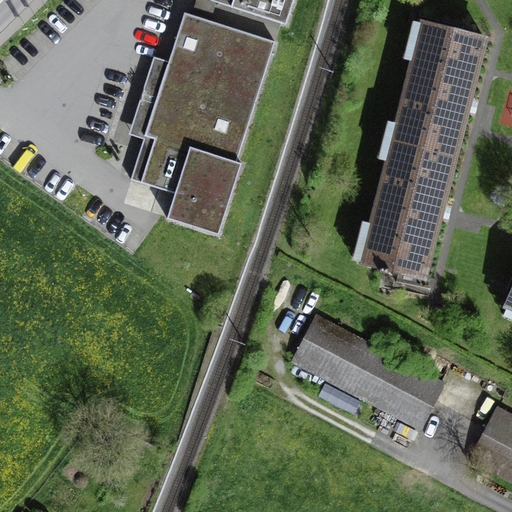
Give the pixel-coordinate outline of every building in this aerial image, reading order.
[(209,0),(286,24),(293,0),(209,0)] [(167,218),(218,235),(241,163),(236,162),(275,42),(184,13),(145,136),(155,139),(141,182),(175,193),(167,218)] [(438,216),(467,104),(484,38),(425,23),(363,262),(422,277),(438,216)] [(442,384),(313,313),(288,359),(417,430),(430,405),(442,384)] [(511,411),(499,405),(470,461),(511,482),(511,411)]
